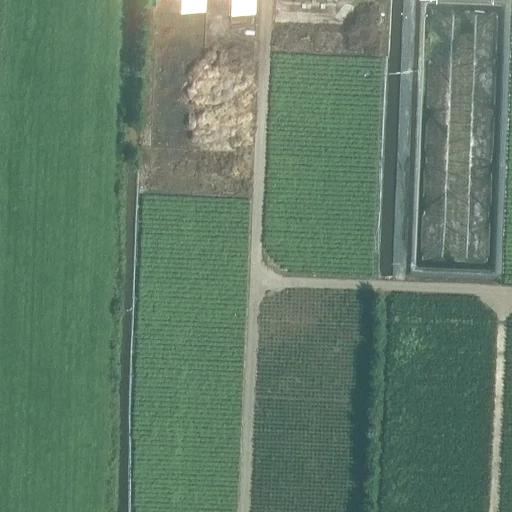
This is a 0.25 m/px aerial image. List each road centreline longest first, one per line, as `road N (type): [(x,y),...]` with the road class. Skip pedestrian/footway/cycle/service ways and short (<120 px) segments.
road 1 (track): [(242,511),(264,0)]
road 2 (track): [(254,284),(511,289)]
